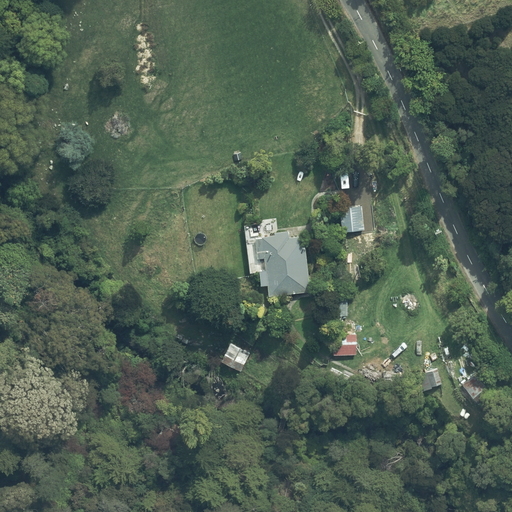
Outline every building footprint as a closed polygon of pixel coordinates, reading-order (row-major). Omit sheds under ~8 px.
[(364,228),(361,205),(341,208),(344,231),(364,228)] [(261,271),(263,285),(267,285),(268,295),(310,290),(303,231),(257,237),(259,256),(263,256),(265,271),(261,271)] [(339,314),(358,308),(354,295),(335,302),(339,314)] [(358,353),(357,334),(336,335),(337,354),(358,353)] [(440,383),(435,369),(417,376),(422,390),(440,383)] [(477,376),(464,384),(475,401),(488,392),(477,376)]
